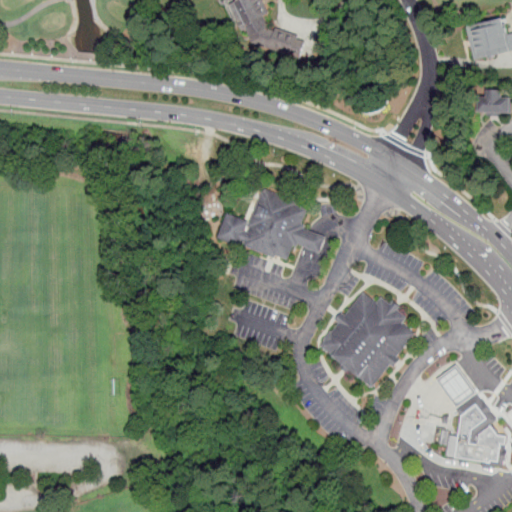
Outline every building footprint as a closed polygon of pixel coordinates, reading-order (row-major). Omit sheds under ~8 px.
[(252,42),(302,58),(307,38),(270,26),(264,15),(269,13),(262,0),(233,0),(234,1),(245,23),(239,26),(242,30),(247,28),(250,36),(252,42)] [(511,52),(511,27),(510,18),(468,27),(476,61),(511,52)] [(511,115),(511,100),(503,100),(504,93),(488,92),(488,100),(480,99),(479,114),(511,115)] [(290,260),(311,204),(265,187),(244,243),(290,260)] [(414,336),(401,326),(406,319),(397,312),(400,309),(393,303),(390,306),(380,299),(376,305),(363,294),(345,317),(341,314),(334,323),(338,325),(319,348),(330,357),(329,359),(356,381),(357,379),(371,390),(389,367),(393,370),(399,362),(396,359),(414,336)] [(475,396),(454,368),(434,383),(455,411),(475,396)] [(469,433),(484,422),(475,408),(459,419),(457,431),(469,433)] [(457,431),(453,460),(488,465),(488,463),(496,464),(498,447),(503,447),(504,440),(496,439),(488,428),(478,436),(476,448),(467,446),(469,433),(457,431)]
